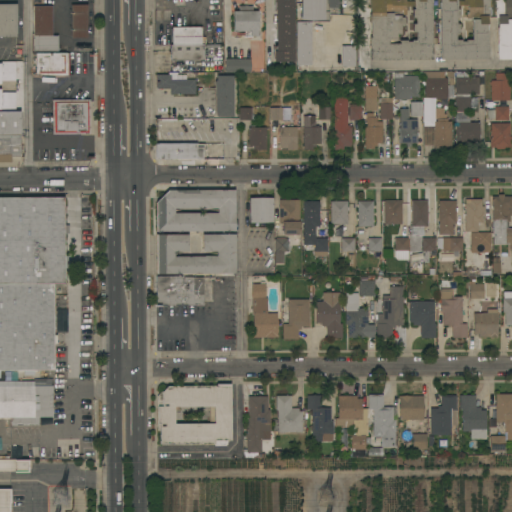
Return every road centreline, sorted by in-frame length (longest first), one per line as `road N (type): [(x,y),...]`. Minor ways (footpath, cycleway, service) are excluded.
road 1 (residential): [(0,180),(511,173)]
road 2 (residential): [(126,368),(511,366)]
